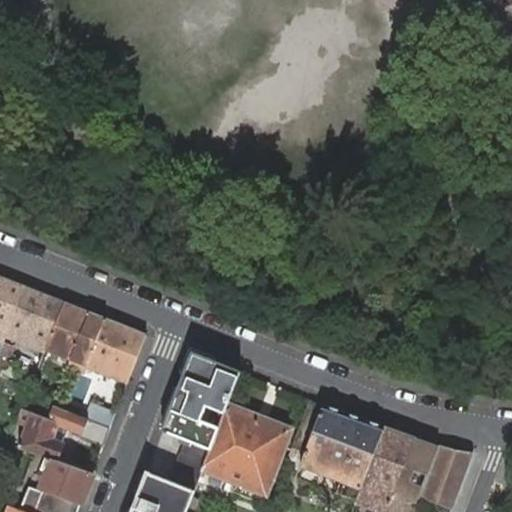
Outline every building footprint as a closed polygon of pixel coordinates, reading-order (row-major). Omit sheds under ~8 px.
[(0,353),(4,343),(7,336),(27,287),(0,275),(0,353)] [(7,336),(45,351),(46,350),(65,302),(27,287),(7,336)] [(91,312),(65,302),(46,350),(72,360),(91,312)] [(146,334),(91,312),(72,360),(128,381),(146,334)] [(4,343),(0,353),(0,363),(6,366),(14,347),(4,343)] [(132,511),(186,511),(195,490),(205,467),(212,449),(228,407),(242,372),(193,353),(163,430),(188,440),(172,481),(148,472),(132,511)] [(324,404),(311,399),(293,447),(306,452),(302,463),(316,469),(314,473),(311,483),(357,501),(359,495),(362,486),(364,482),(385,427),(324,404)] [(87,402),(81,417),(110,428),(116,413),(87,402)] [(47,457),(57,460),(64,441),(69,428),(75,414),(53,406),(48,420),(22,410),(9,443),(47,457)] [(212,449),(205,467),(268,492),(292,432),(228,407),(212,449)] [(416,438),(385,427),(364,482),(362,486),(359,495),(390,507),(394,497),(395,494),(416,438)] [(439,446),(416,438),(395,494),(394,497),(403,501),(407,490),(412,492),(408,503),(416,506),(420,495),(439,446)] [(450,450),(439,446),(420,495),(453,507),(473,456),(472,453),(450,450)] [(82,503),(93,474),(57,460),(47,457),(43,469),(48,471),(42,488),(82,503)] [(78,511),(82,503),(42,488),(40,491),(30,487),(21,510),(25,511),(78,511)] [(394,497),(390,507),(388,511),(413,511),(416,506),(408,503),(403,501),(394,497)]
